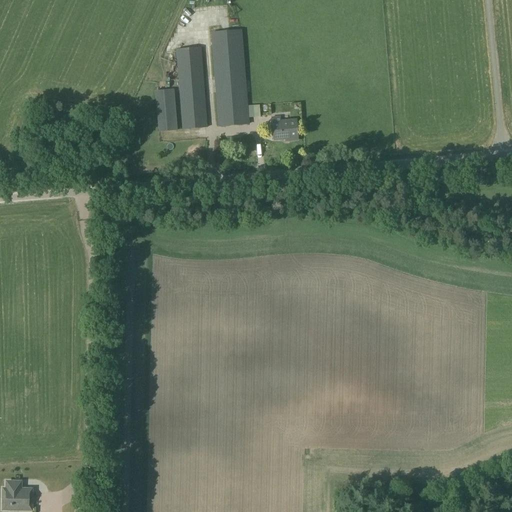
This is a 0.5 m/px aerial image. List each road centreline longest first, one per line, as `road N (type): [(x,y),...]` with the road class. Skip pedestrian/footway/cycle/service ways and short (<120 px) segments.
road 1 (unclassified): [(0,197),(511,156)]
road 2 (track): [(64,503),(88,475),(78,190)]
